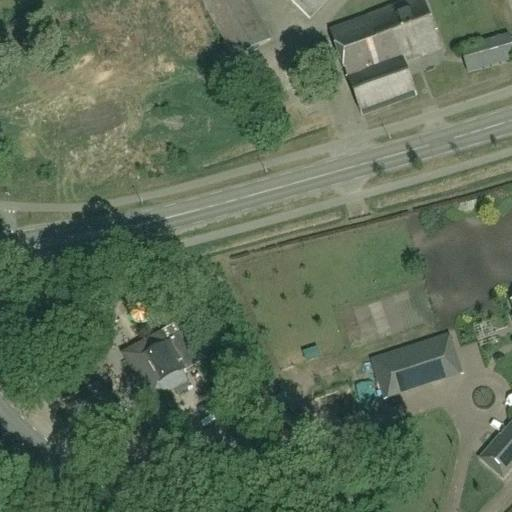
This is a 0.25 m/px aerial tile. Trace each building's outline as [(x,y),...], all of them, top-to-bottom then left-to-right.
[(234,0),(244,25),(258,19),(250,0),(234,0)] [(291,0),(315,22),(336,0),(291,0)] [(404,64),(441,50),(421,0),(417,0),(331,33),(363,118),(416,98),(404,64)] [(101,12),(78,19),(87,51),(155,33),(147,8),(103,20),(101,12)] [(468,76),(511,62),(511,43),(510,35),(476,45),(475,43),(468,45),(468,47),(460,49),(468,76)] [(361,330),(376,314),(354,295),(340,312),(361,330)] [(137,349),(125,356),(150,403),(188,382),(162,335),(137,349)] [(462,376),(454,352),(450,338),(373,362),(385,400),(447,381),(462,376)] [(491,374),(494,390),(508,388),(505,372),(491,374)] [(185,406),(201,400),(198,391),(181,397),(185,406)] [(279,421),(288,442),(298,437),(289,416),(279,421)] [(511,469),(511,423),(480,460),(503,480),(511,469)] [(361,457),(351,462),(364,484),(374,478),(361,457)]
